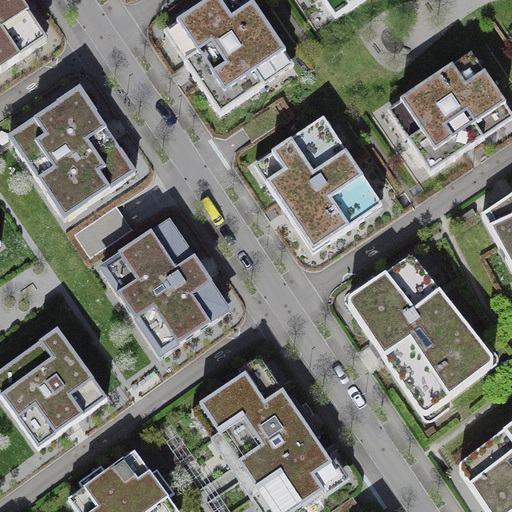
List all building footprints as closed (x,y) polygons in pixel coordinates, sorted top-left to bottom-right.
[(0,0),(0,73),(46,43),(17,0),(0,0)] [(295,69),(249,0),(214,0),(164,34),(220,118),(295,69)] [(365,0),(321,0),(335,20),(365,0)] [(511,123),(511,114),(473,58),(390,114),(433,177),(511,123)] [(77,91),(6,139),(64,223),(134,175),(77,91)] [(384,210),(324,121),(254,168),(314,257),(384,210)] [(511,197),(511,198),(482,219),(511,273),(511,197)] [(229,315),(169,225),(96,274),(156,364),(229,315)] [(414,263),(411,262),(408,262),(350,301),(348,305),(349,309),(376,349),(410,401),(424,392),(437,410),(491,369),(493,364),(492,362),(414,263)] [(105,403),(56,333),(0,371),(0,403),(34,452),(105,403)] [(200,404),(192,410),(259,511),(298,511),(297,509),(320,494),(324,499),(352,481),(338,460),(333,464),(324,450),(302,417),(279,383),(260,355),(239,370),(242,374),(199,402),(200,404)] [(511,511),(511,427),(459,466),(458,470),(484,511),(511,511)] [(176,511),(133,451),(103,472),(99,467),(77,482),(81,488),(66,498),(75,511),(176,511)]
